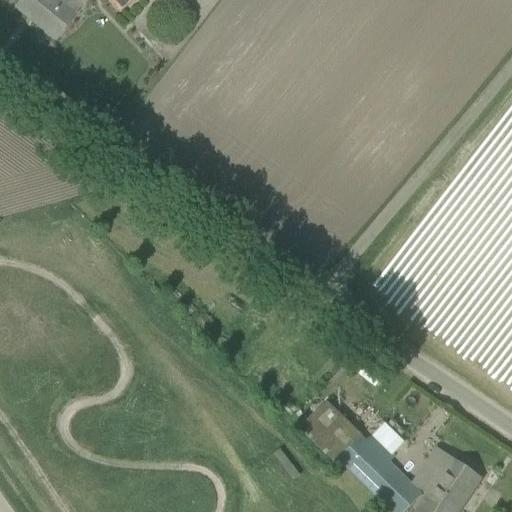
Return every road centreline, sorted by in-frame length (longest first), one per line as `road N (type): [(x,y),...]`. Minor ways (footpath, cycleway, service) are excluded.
road 1 (unclassified): [(315,304),(0,82)]
road 2 (unclassified): [(315,304),(511,69)]
road 3 (unclassified): [(511,436),(315,304)]
